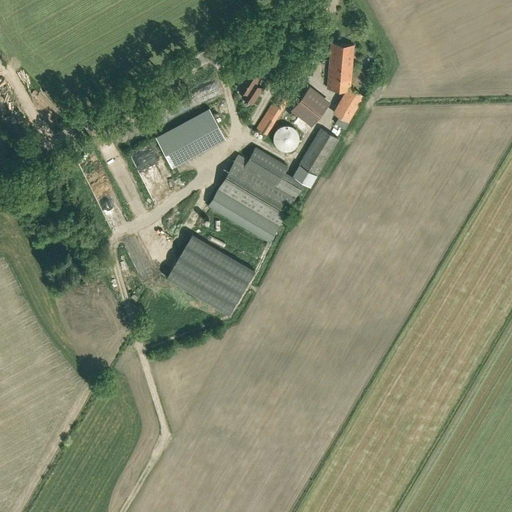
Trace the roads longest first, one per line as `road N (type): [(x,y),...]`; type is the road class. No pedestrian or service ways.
road 1 (unclassified): [(0,160),(304,0)]
road 2 (track): [(117,511),(162,435),(118,281)]
